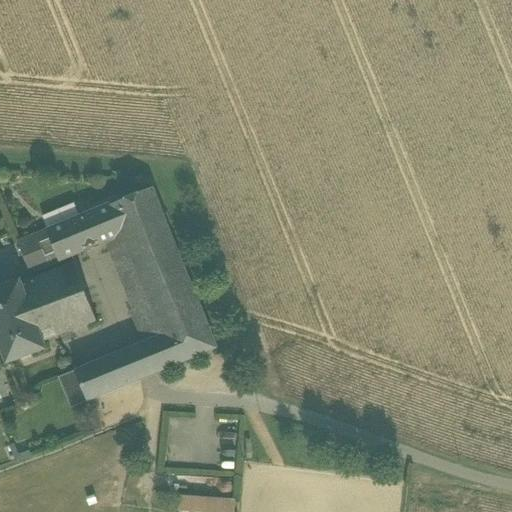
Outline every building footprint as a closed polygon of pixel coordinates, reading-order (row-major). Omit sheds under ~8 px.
[(217,349),(205,319),(153,189),(111,206),(122,234),(150,304),(164,336),(143,344),(130,349),(142,380),(155,374),(217,349)] [(18,244),(30,273),(104,242),(122,234),(111,206),(18,244)] [(104,242),(132,311),(150,304),(122,234),(104,242)] [(23,285),(44,342),(97,322),(76,263),(28,283),(23,285)] [(0,287),(0,347),(7,365),(47,350),(44,342),(23,285),(28,283),(26,280),(22,282),(21,280),(0,287)] [(139,333),(143,344),(164,336),(150,304),(132,311),(130,312),(139,333)] [(76,371),(88,402),(121,388),(142,380),(130,349),(76,371)] [(180,511),(233,511),(234,502),(182,497),(180,511)]
